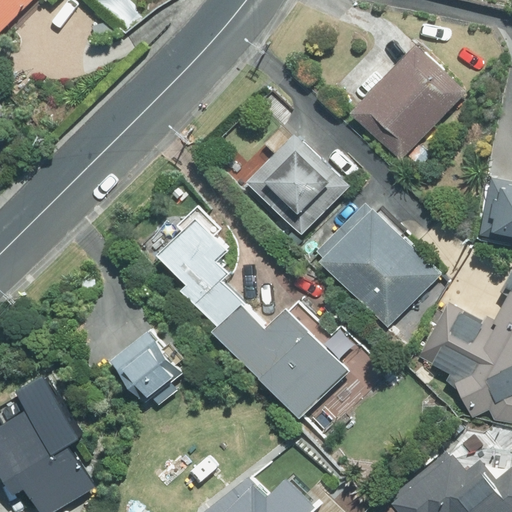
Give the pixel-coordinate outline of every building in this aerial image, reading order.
[(0,0),(0,33),(34,0),(0,0)] [(404,156),(471,88),(422,40),(355,108),(404,156)] [(0,95),(0,128),(16,112),(0,95)] [(307,231),(356,182),(303,129),(254,178),(307,231)] [(511,238),(511,178),(497,176),(485,232),(511,238)] [(327,258),(391,325),(446,272),(382,204),(377,209),(370,202),(321,249),(328,256),(327,258)] [(223,324),(250,301),(228,276),(236,269),(225,256),(237,246),(208,213),(167,250),(195,280),(188,287),(223,324)] [(511,276),(489,318),(454,299),(424,356),(454,372),(451,377),(464,388),(476,415),(493,407),(498,418),(511,420),(511,276)] [(250,301),(223,324),(305,414),(356,368),(298,304),(278,323),(253,297),(250,301)] [(171,346),(155,326),(117,357),(152,399),(189,369),(182,360),(190,353),(179,339),(171,346)] [(0,424),(0,432),(46,511),(52,511),(101,483),(49,395),(0,424)] [(511,511),(511,471),(508,475),(491,454),(478,465),(464,448),(457,454),(453,449),(397,493),(412,511),(511,511)] [(301,511),(277,488),(263,502),(225,464),(176,511),(301,511)]
